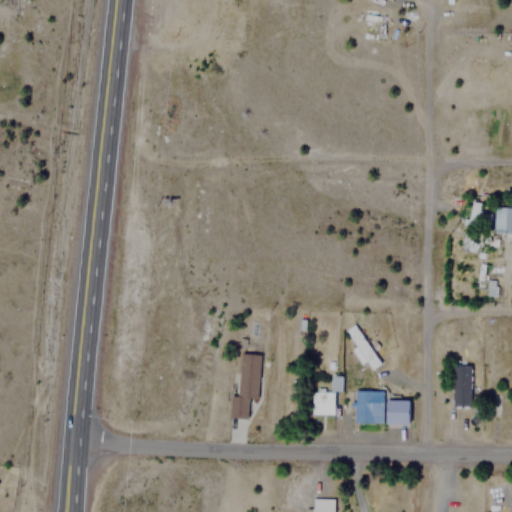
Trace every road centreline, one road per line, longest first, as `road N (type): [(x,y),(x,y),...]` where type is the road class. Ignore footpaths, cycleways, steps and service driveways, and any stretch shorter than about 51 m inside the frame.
road 1 (trunk): [(72,439),(117,0)]
road 2 (tertiary): [(511,451),(270,451),(72,439)]
road 3 (residential): [(429,162),(423,451)]
